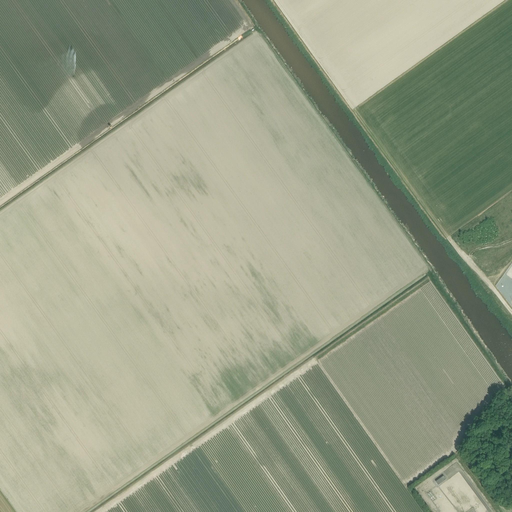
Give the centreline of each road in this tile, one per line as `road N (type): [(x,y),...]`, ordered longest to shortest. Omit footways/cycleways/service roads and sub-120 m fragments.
road 1 (track): [(426,270),(504,382),(457,440),(507,511)]
road 2 (track): [(315,358),(431,277)]
